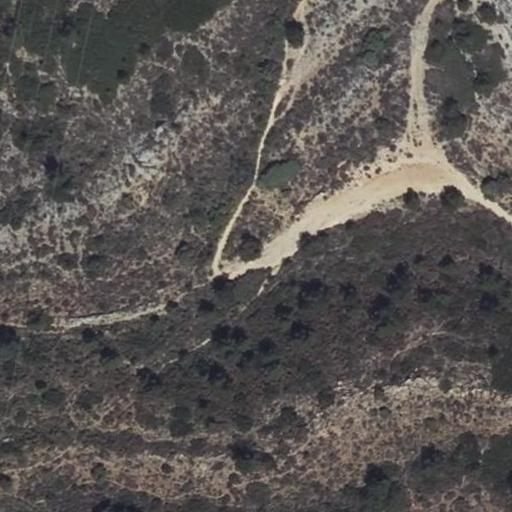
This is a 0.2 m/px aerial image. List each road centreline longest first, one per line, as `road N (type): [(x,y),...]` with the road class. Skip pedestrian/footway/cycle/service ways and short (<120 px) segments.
road 1 (track): [(435,0),(419,34),(419,122),(437,161),(511,224)]
road 2 (track): [(437,161),(331,207),(273,254)]
